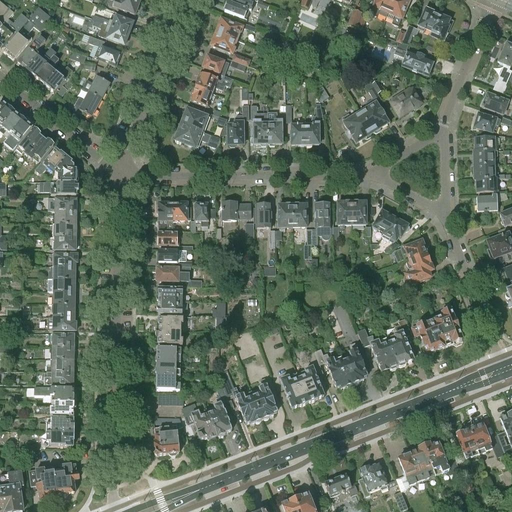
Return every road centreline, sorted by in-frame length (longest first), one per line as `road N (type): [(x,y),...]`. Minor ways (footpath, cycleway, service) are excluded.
road 1 (residential): [(113,511),(119,172)]
road 2 (secondary): [(464,386),(189,495)]
road 3 (residential): [(119,172),(376,174)]
road 4 (residential): [(119,172),(184,0)]
road 5 (residential): [(501,365),(441,212)]
road 6 (residential): [(119,172),(0,75)]
road 7 (residential): [(439,136),(491,0)]
